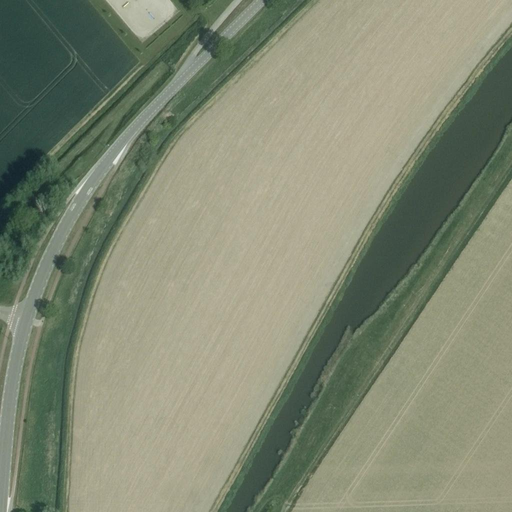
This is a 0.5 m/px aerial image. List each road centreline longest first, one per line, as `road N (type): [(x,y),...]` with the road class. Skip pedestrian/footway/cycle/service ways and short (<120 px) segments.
road 1 (tertiary): [(25,316),(87,184),(123,137),(262,0)]
road 2 (tertiary): [(0,502),(25,316)]
